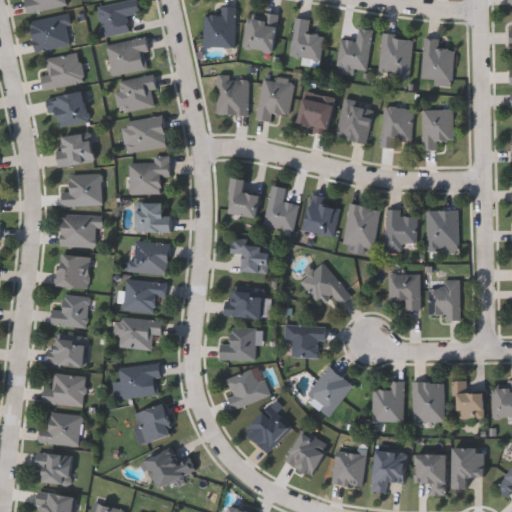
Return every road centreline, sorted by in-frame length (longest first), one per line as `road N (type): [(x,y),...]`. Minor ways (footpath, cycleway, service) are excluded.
road 1 (residential): [(174,0),(209,164),(197,379),(204,416),(242,478),(325,511)]
road 2 (residential): [(0,15),(35,187),(1,511)]
road 3 (residential): [(483,0),(491,346)]
road 4 (residential): [(209,164),(247,160),(402,191),(487,176)]
road 5 (residential): [(342,0),(484,3)]
road 6 (residential): [(491,346),(405,348),(369,332)]
